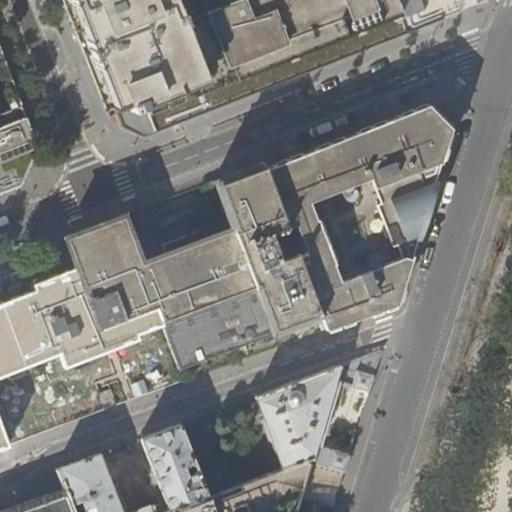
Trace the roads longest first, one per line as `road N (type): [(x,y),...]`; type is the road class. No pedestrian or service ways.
road 1 (residential): [(0,483),(50,454),(435,313)]
road 2 (residential): [(96,193),(511,34)]
road 3 (tertiary): [(511,53),(435,313)]
road 4 (tertiary): [(435,313),(373,511)]
road 5 (residential): [(96,193),(21,0)]
